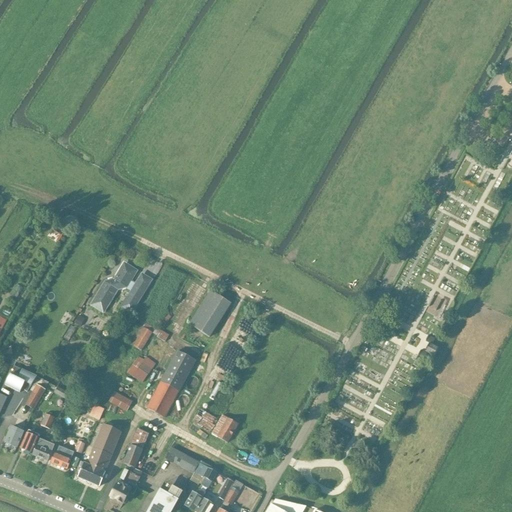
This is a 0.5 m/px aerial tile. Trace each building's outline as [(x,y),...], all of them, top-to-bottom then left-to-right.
[(116,290),(121,289),(125,288),(131,291),(124,303),(133,308),(144,291),(135,285),(134,287),(128,283),(132,277),(120,270),(114,280),(105,282),(91,305),(103,313),(116,290)] [(209,337),(230,303),(210,291),(189,324),(209,337)] [(0,313),(0,314),(8,318),(11,312),(2,308),(0,313)] [(74,323),(80,327),(85,319),(78,315),(74,323)] [(165,342),(168,336),(160,331),(160,332),(144,323),(142,327),(139,326),(129,344),(141,351),(151,333),(157,336),(156,337),(165,342)] [(428,336),(425,341),(429,343),(431,345),(435,339),(428,335),(428,336)] [(429,343),(424,351),(433,356),(437,348),(431,345),(429,343)] [(416,360),(421,362),(422,359),(423,359),(426,353),(420,350),(416,360)] [(179,392),(195,361),(177,351),(160,382),(146,409),(164,418),(172,403),(178,391),(179,392)] [(142,383),(156,364),(146,357),(144,360),(138,357),(127,374),(142,383)] [(35,377),(36,376),(14,367),(4,385),(19,392),(21,389),(26,392),(35,377)] [(25,405),(33,409),(42,394),(44,390),(36,386),(25,405)] [(71,395),(66,392),(57,387),(54,393),(67,401),(71,395)] [(109,402),(117,407),(126,412),(131,402),(114,393),(109,402)] [(94,407),(90,416),(95,419),(98,420),(99,421),(101,414),(103,409),(101,409),(95,406),(94,407)] [(49,430),(54,418),(45,415),(40,426),(49,430)] [(227,443),(228,442),(237,425),(222,416),(211,434),(227,443)] [(103,425),(95,445),(113,452),(117,442),(120,433),(103,425)] [(17,447),(23,432),(11,427),(4,442),(16,448),(17,447)] [(134,468),(142,450),(149,434),(137,429),(130,445),(123,464),(134,468)] [(39,437),(40,436),(39,436),(27,430),(26,434),(19,449),(31,454),(38,439),(39,437)] [(51,452),(53,446),(44,442),(39,440),(36,445),(32,455),(47,462),(51,452)] [(84,444),(78,442),(74,451),(81,454),(84,444)] [(98,487),(104,473),(113,452),(95,445),(86,465),(80,462),(78,467),(82,468),(78,478),(98,487)] [(67,469),(73,453),(59,447),(56,455),(54,454),(50,463),(67,469)] [(165,460),(192,474),(193,474),(199,462),(171,448),(165,460)] [(76,468),(79,459),(74,457),(70,466),(76,468)] [(194,473),(211,482),(217,473),(199,464),(194,473)] [(135,487),(142,473),(127,467),(120,480),(135,487)] [(227,479),(217,497),(223,501),(233,483),(227,479)] [(123,504),(130,489),(125,487),(126,485),(118,481),(117,482),(110,496),(111,497),(110,499),(113,500),(114,499),(116,500),(118,502),(120,502),(123,504)] [(231,506),(242,486),(234,482),(231,488),(224,501),(231,506)] [(172,486),(167,495),(177,501),(182,492),(172,486)] [(170,511),(177,501),(167,495),(160,491),(147,511),(170,511)] [(202,499),(205,494),(199,491),(196,495),(192,492),(184,506),(194,511),(202,499)] [(194,511),(209,511),(213,505),(211,504),(213,499),(208,496),(205,501),(203,499),(195,511),(194,511)]
